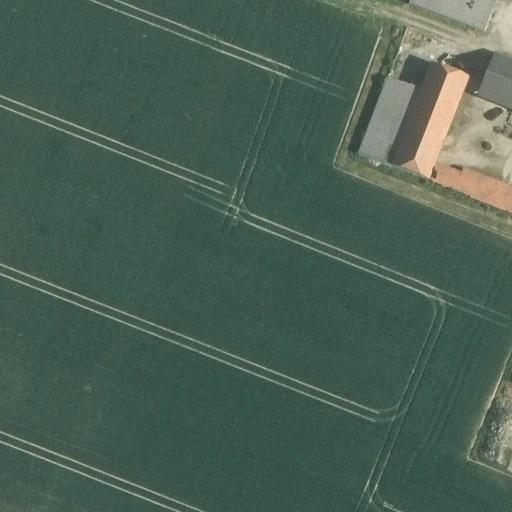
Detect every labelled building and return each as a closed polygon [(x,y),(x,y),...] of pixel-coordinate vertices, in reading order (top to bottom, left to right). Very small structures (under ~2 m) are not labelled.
[(493,0),(407,0),(405,6),(481,34),(493,0)] [(511,102),(511,71),(490,63),(478,96),(510,108),(511,102)] [(421,92),(391,168),(425,181),(430,169),(464,80),(430,67),(421,92)] [(387,78),(357,154),(391,168),(421,92),(387,78)] [(511,194),(459,174),(457,180),(430,169),(425,181),(511,214),(511,194)]
